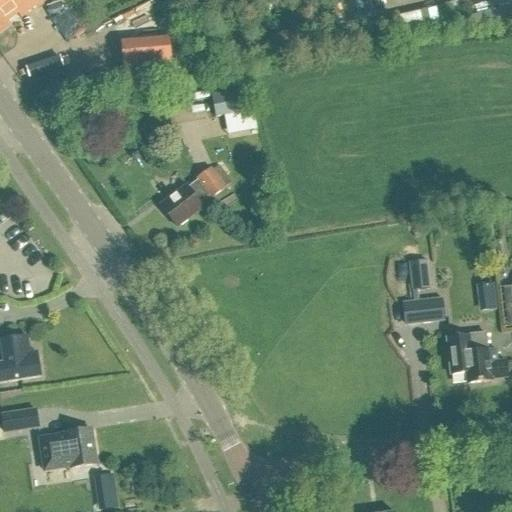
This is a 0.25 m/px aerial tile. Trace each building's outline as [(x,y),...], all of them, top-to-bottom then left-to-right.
[(0,0),(0,34),(12,26),(10,23),(18,17),(20,20),(48,0),(0,0)] [(424,32),(447,26),(442,7),(419,13),(424,32)] [(229,22),(231,34),(243,33),(244,37),(258,35),(257,31),(262,30),(260,18),(229,22)] [(173,73),(169,42),(121,49),(126,81),(173,73)] [(242,93),(210,98),(214,120),(246,115),(242,93)] [(173,136),(167,117),(143,125),(150,144),(173,136)] [(217,167),(212,171),(211,170),(196,181),(197,183),(188,189),(187,188),(160,207),(177,229),(202,210),(199,205),(209,198),(211,201),(231,185),(217,167)] [(430,290),(427,261),(408,264),(411,292),(430,290)] [(443,299),(437,300),(401,304),(404,328),(445,323),(443,299)] [(497,362),(496,351),(488,352),(486,335),(468,337),(468,338),(447,340),(451,377),(466,375),(467,385),(492,382),(492,380),(508,378),(506,361),(497,362)] [(0,341),(0,385),(41,379),(37,353),(30,354),(28,337),(0,341)] [(43,407),(9,412),(12,430),(45,424),(43,407)] [(66,437),(40,441),(45,473),(71,469),(71,470),(97,466),(92,431),(65,435),(66,437)] [(0,495),(5,495),(6,498),(26,495),(23,470),(19,471),(19,467),(0,469),(0,495)] [(100,477),(105,511),(118,509),(113,475),(100,477)]
